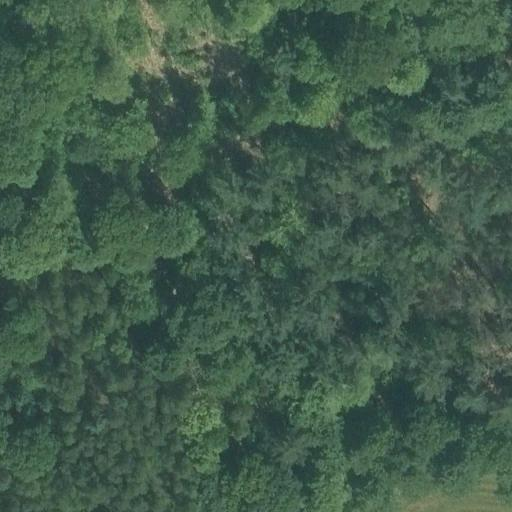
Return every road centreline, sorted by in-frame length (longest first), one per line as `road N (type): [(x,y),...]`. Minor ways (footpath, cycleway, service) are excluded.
road 1 (track): [(67,0),(269,511)]
road 2 (track): [(0,213),(135,178),(511,40)]
road 3 (track): [(310,511),(428,417),(511,424)]
